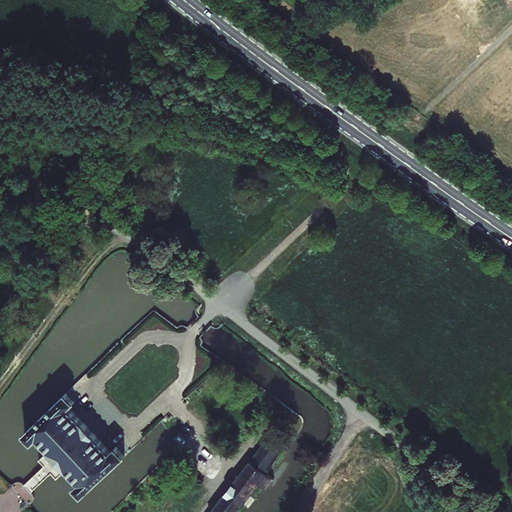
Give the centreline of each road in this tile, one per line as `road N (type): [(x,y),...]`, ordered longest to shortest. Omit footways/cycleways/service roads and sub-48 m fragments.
road 1 (residential): [(486,511),(215,307),(317,208)]
road 2 (primary): [(183,0),(511,238)]
